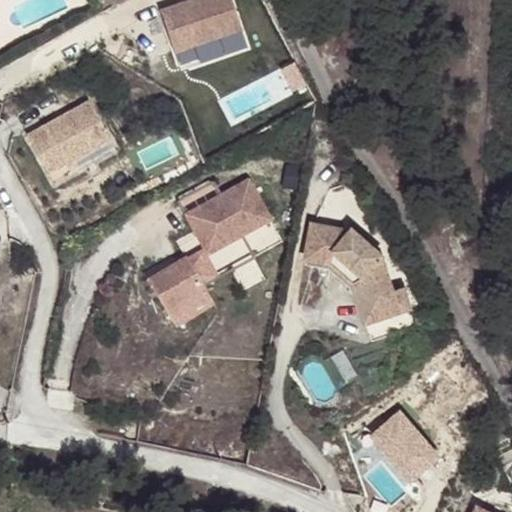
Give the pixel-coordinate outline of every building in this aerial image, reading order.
[(230,0),(190,0),(172,7),(187,47),(192,60),(246,40),(241,27),(230,0)] [(23,129),(50,179),(108,148),(80,97),(23,129)] [(220,192),(185,213),(208,252),(270,215),(247,176),(220,192)] [(177,200),(185,213),(220,192),(211,179),(177,200)] [(352,229),(313,221),(304,256),(328,261),(350,282),(357,303),(359,303),(365,321),(408,308),(401,287),(391,290),(381,257),(382,255),(354,227),(352,229)] [(148,278),(168,310),(207,287),(187,254),(148,278)] [(244,286),(262,279),(254,261),(237,268),(244,286)] [(493,511),(473,502),(468,511),(493,511)]
